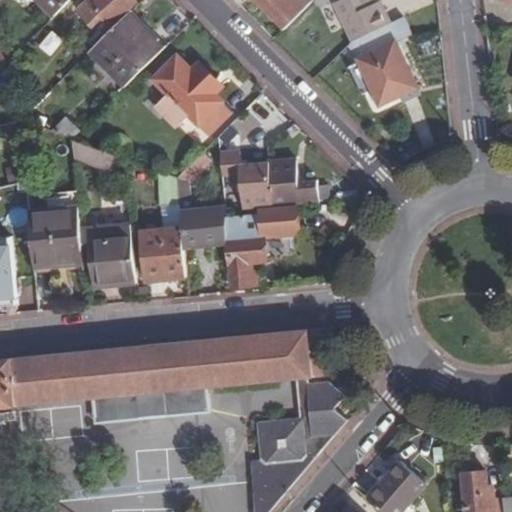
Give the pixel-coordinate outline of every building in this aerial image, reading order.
[(40,0),(56,16),(71,0),(40,0)] [(94,0),(83,11),(108,35),(130,13),(140,4),(135,0),(94,0)] [(256,0),(286,31),(314,3),(311,0),(256,0)] [(342,0),(335,3),(354,42),(394,25),(388,12),(381,14),(376,3),(374,0),(342,0)] [(383,0),(376,3),(381,14),(388,12),(383,0)] [(90,54),(124,89),(165,49),(130,13),(108,35),(90,54)] [(352,42),(349,45),(362,55),(382,101),(402,93),(418,86),(398,40),(414,33),(408,19),(394,25),(354,42),(352,42)] [(54,54),(66,39),(53,29),(41,45),(54,54)] [(0,43),(0,71),(10,62),(0,43)] [(186,79),(172,65),(149,87),(163,102),(156,109),(177,130),(184,124),(204,143),(226,121),(209,103),(217,96),(193,72),(186,79)] [(83,79),(92,91),(108,79),(99,67),(83,79)] [(418,86),(402,93),(405,100),(421,94),(418,86)] [(65,119),(51,131),(73,139),(79,133),(65,119)] [(81,134),(79,141),(102,150),(104,142),(81,134)] [(111,172),(117,155),(102,150),(79,141),(76,140),(77,160),(111,172)] [(212,160),(205,153),(198,161),(180,178),(190,181),(212,160)] [(192,155),(171,175),(180,178),(198,161),(192,155)] [(240,155),(220,156),(222,179),(241,178),(243,212),(320,206),(317,184),(297,184),(296,163),(241,167),(240,155)] [(166,198),(182,198),(180,178),(171,175),(164,172),(166,198)] [(191,209),(190,181),(180,178),(182,198),(183,209),(191,209)] [(37,271),(87,266),(87,264),(85,242),(82,207),(31,212),(35,254),(37,271)] [(186,249),(219,246),(226,245),(226,241),(225,220),(226,214),(225,211),(183,215),(185,230),(186,249)] [(262,239),(261,218),(225,220),(226,241),(231,241),(235,288),(251,287),(250,264),(268,263),(267,240),(262,239)] [(148,281),(189,278),(186,249),(185,230),(145,233),(148,281)] [(0,307),(3,307),(3,304),(19,303),(19,305),(20,305),(14,238),(0,239),(0,307)] [(134,239),(85,242),(87,264),(97,263),(98,287),(128,285),(128,278),(137,278),(134,239)] [(443,306),(443,276),(428,276),(428,306),(443,306)] [(0,511),(0,406),(90,399),(94,425),(206,413),(204,387),(293,379),(298,426),(261,429),(263,465),(254,466),(258,511),(260,511),(273,511),(352,420),(337,407),(319,408),(315,376),(332,375),(328,331),(0,361),(0,511)] [(404,461),(370,500),(384,511),(405,511),(429,483),(404,461)] [(504,511),(504,499),(494,500),(494,489),(487,490),(485,475),(463,477),(467,511),(504,511)]
